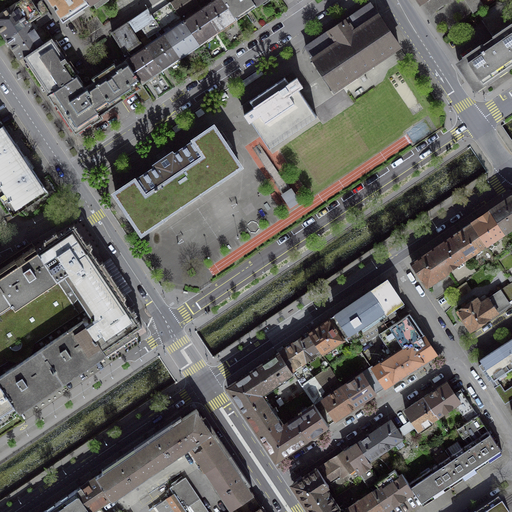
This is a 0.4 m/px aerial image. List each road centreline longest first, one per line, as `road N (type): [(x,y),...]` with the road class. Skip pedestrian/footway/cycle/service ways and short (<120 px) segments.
road 1 (tertiary): [(475,122),(170,330)]
road 2 (residential): [(68,175),(330,0)]
road 3 (unclassified): [(14,511),(204,383)]
road 4 (residential): [(270,480),(458,359)]
road 5 (residential): [(204,383),(388,258)]
road 6 (secondary): [(170,330),(85,200)]
road 7 (residential): [(388,258),(511,172)]
road 8 (tertiary): [(394,0),(475,122)]
road 9 (secondary): [(68,175),(0,72)]
road 10 (residential): [(388,258),(458,359)]
